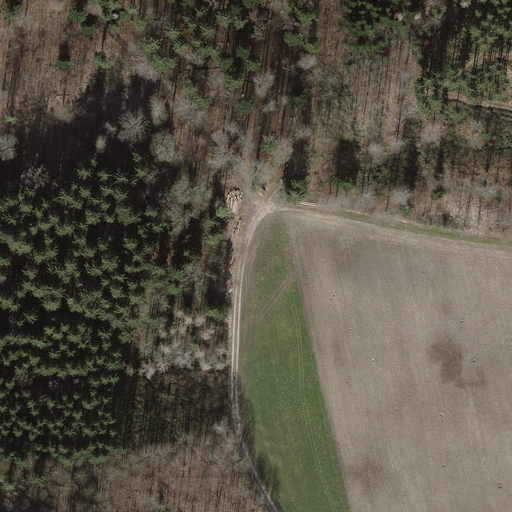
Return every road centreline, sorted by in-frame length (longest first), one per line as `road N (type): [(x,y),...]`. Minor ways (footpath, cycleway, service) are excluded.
road 1 (track): [(276,511),(245,454),(236,394),(237,296),(249,223),(266,203)]
road 2 (track): [(285,175),(386,133),(459,0)]
road 3 (track): [(266,203),(511,245)]
road 4 (track): [(266,203),(314,104),(317,0)]
road 5 (track): [(157,78),(266,203)]
